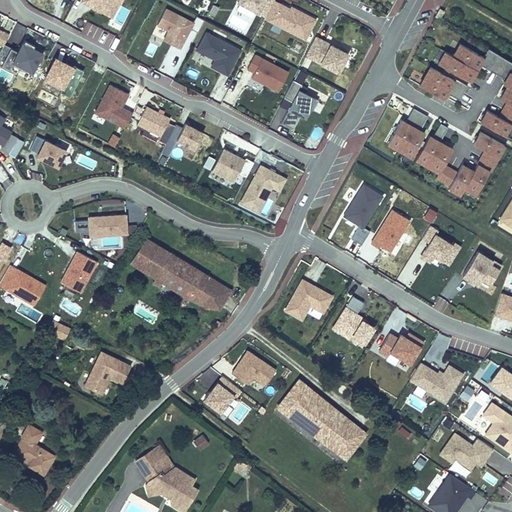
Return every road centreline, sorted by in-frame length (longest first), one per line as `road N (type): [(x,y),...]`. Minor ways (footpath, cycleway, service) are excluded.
road 1 (residential): [(324,172),(120,69),(8,0)]
road 2 (unclassified): [(282,253),(242,321),(128,424),(62,511)]
road 3 (residential): [(282,253),(196,228),(114,187),(26,208)]
road 4 (residential): [(293,229),(441,320),(511,344)]
road 5 (unclassified): [(396,36),(324,172)]
